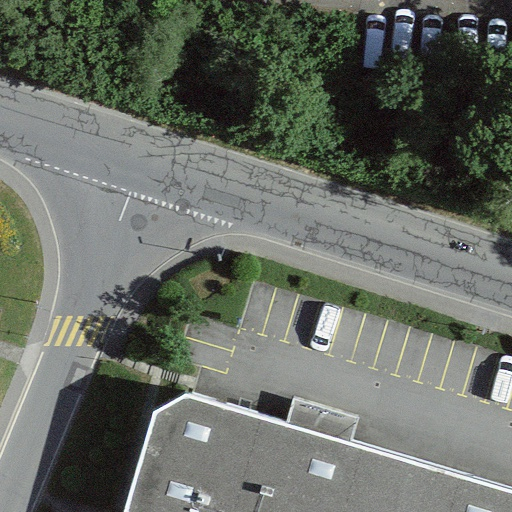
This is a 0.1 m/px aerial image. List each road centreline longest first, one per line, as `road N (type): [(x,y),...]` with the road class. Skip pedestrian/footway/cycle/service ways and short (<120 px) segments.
road 1 (unclassified): [(511,273),(140,160)]
road 2 (unclassified): [(3,511),(140,160)]
road 3 (unclassified): [(140,160),(0,118)]
